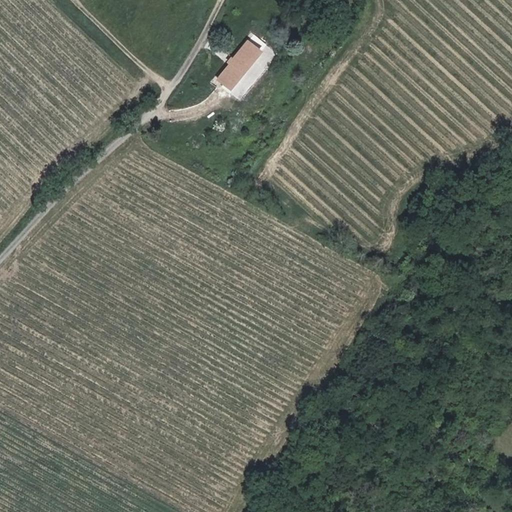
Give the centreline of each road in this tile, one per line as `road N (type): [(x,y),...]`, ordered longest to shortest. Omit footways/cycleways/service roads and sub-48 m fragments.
road 1 (unclassified): [(221,0),(198,52),(161,99),(0,260)]
road 2 (track): [(75,0),(171,87)]
